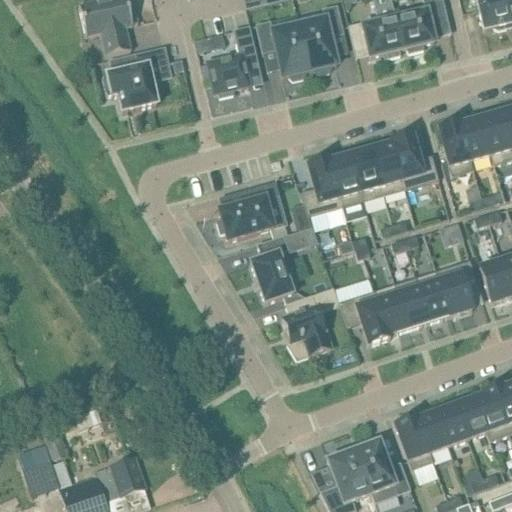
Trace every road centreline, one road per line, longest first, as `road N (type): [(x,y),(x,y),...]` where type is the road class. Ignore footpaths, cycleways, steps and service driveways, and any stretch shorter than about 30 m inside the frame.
road 1 (residential): [(289,432),(153,202),(154,182),(169,171),(470,87)]
road 2 (unclassified): [(218,479),(0,155)]
road 3 (residential): [(511,352),(289,432)]
